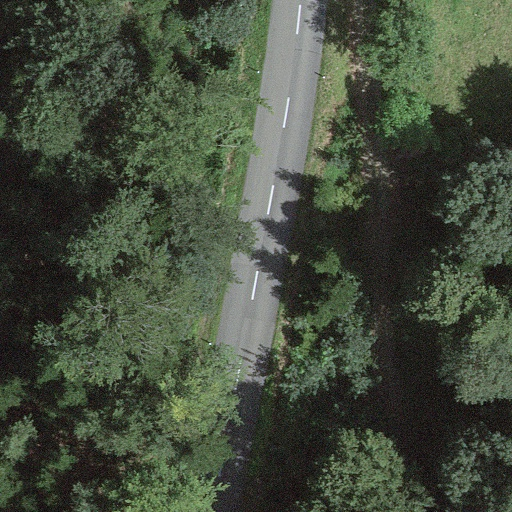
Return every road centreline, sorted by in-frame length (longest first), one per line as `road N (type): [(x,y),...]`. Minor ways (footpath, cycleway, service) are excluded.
road 1 (tertiary): [(300,0),(212,511)]
road 2 (track): [(366,0),(406,511)]
